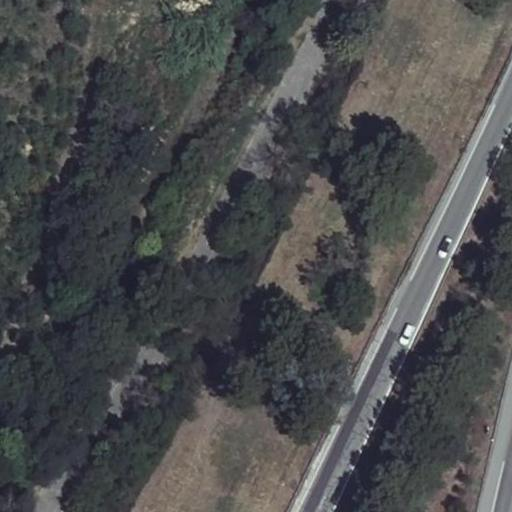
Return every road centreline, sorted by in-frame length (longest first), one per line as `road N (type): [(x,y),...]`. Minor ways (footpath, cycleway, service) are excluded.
road 1 (residential): [(55,511),(189,308),(337,0)]
road 2 (motorway): [(511,98),(318,511)]
